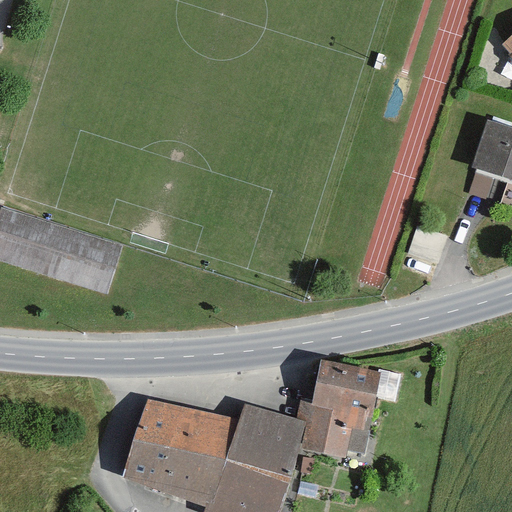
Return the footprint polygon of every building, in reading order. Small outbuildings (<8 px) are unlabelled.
[(511,55),(511,35),(502,44),(511,55)] [(511,126),(488,119),(471,168),(477,169),(468,193),(487,200),(494,178),(508,183),(501,204),(511,207),(511,126)] [(143,247),(21,208),(2,267),(124,306),(143,247)] [(418,223),(411,254),(442,260),(448,230),(418,223)] [(151,409),(125,497),(174,511),(281,511),(297,459),(359,477),(386,383),(318,364),(301,424),(244,407),(236,434),(151,409)]
